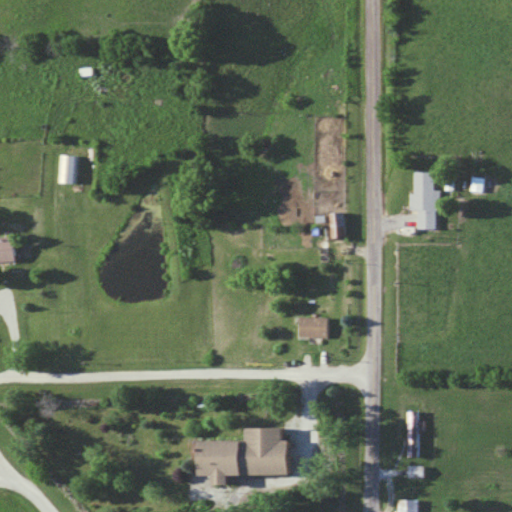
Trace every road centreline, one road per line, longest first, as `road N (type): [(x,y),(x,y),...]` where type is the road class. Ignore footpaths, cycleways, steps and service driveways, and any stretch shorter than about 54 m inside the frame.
road 1 (residential): [(371,511),(369,0)]
road 2 (residential): [(13,471),(0,457),(4,376),(371,371)]
